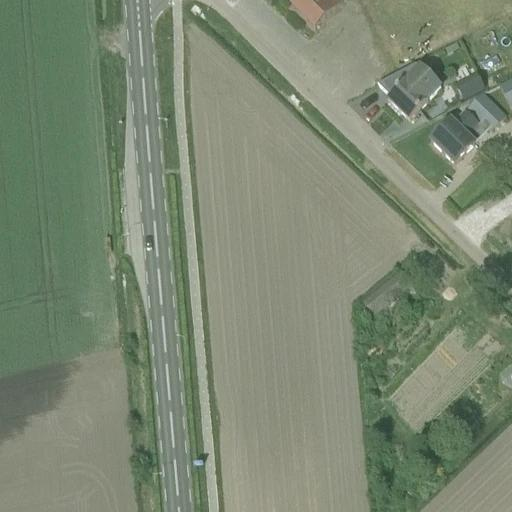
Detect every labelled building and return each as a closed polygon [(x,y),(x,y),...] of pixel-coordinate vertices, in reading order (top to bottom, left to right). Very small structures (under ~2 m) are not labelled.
[(299,0),(291,9),(314,33),(342,5),(337,0),(299,0)] [(406,83),(386,103),(409,125),(440,93),(418,71),(406,83)] [(477,77),(455,88),(464,104),(485,93),(477,77)] [(511,82),(498,89),(510,111),(511,109),(511,82)] [(489,137),(505,121),(482,97),(466,113),(489,137)] [(450,124),(444,130),(429,145),(454,168),(473,149),(464,140),(477,127),(466,116),(454,128),(450,124)] [(411,288),(400,275),(362,306),(373,319),(411,288)]
